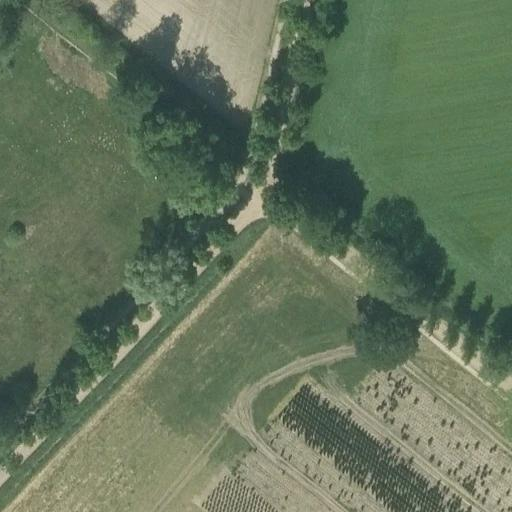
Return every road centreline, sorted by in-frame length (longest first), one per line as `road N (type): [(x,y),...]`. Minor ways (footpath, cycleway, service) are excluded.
road 1 (track): [(0,473),(263,191)]
road 2 (track): [(263,191),(511,388)]
road 3 (track): [(263,191),(308,0)]
